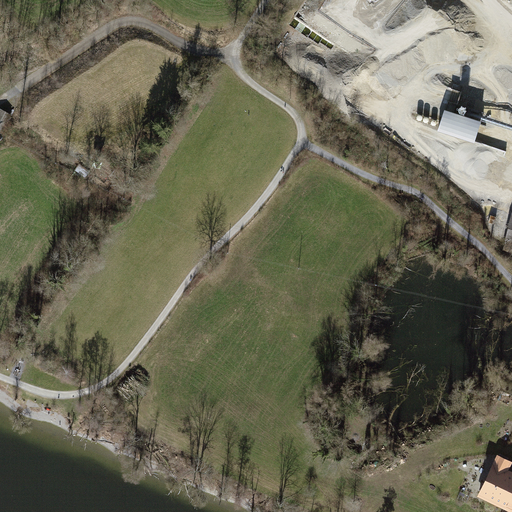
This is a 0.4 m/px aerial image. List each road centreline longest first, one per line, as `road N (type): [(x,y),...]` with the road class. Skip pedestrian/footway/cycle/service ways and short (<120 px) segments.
road 1 (track): [(302,139),(250,214),(199,263),(107,380),(57,395),(0,376)]
road 2 (track): [(0,98),(124,20),(233,53)]
road 3 (track): [(302,139),(348,167),(419,193),(511,281)]
road 4 (track): [(269,0),(233,53),(235,69),(297,117),(302,139)]
